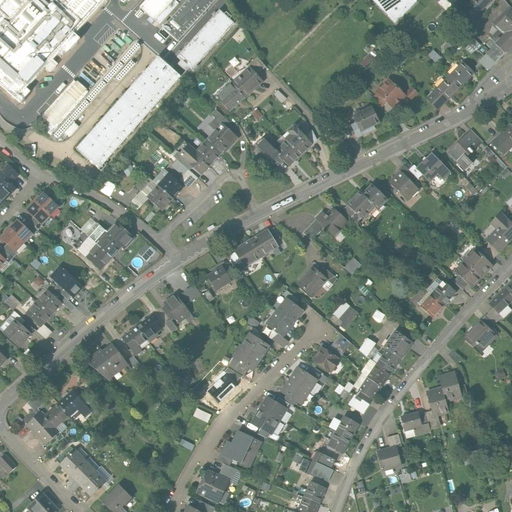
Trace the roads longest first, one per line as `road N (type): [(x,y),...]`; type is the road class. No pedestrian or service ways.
road 1 (residential): [(511,266),(406,383),(334,511)]
road 2 (residential): [(265,211),(455,119),(511,81)]
road 3 (residential): [(320,328),(222,425),(169,511)]
road 4 (residential): [(0,405),(180,259)]
road 5 (residential): [(265,211),(234,171),(159,238)]
road 6 (residential): [(159,238),(91,195),(44,177)]
